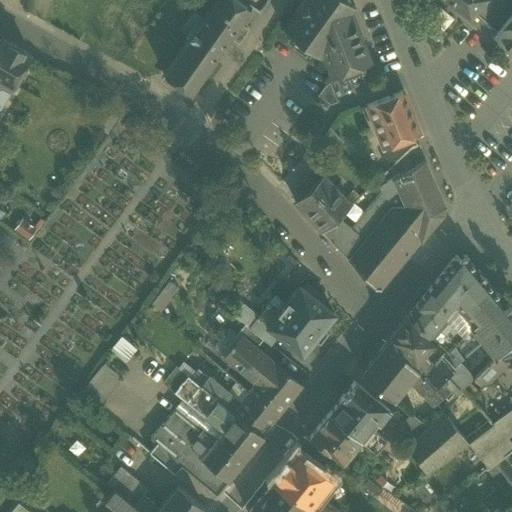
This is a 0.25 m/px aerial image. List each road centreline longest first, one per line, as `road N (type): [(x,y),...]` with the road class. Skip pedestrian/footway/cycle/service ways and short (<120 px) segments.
road 1 (residential): [(379,319),(226,164),(143,99),(0,19)]
road 2 (residential): [(379,319),(222,511)]
road 3 (residential): [(476,211),(389,0)]
road 4 (residential): [(476,211),(379,319)]
